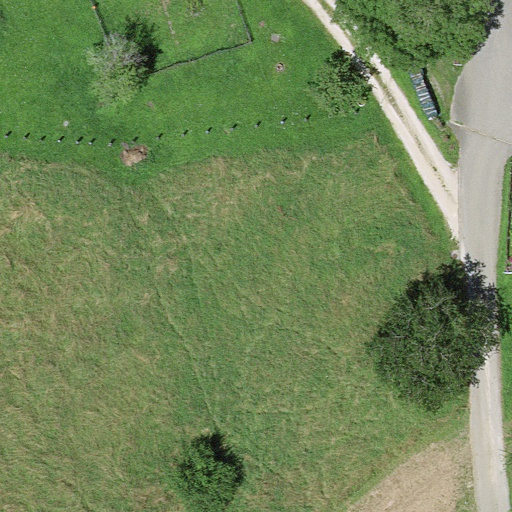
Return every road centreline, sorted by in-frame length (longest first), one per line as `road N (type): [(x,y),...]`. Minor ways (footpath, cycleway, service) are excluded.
road 1 (unclassified): [(504,511),(488,208),(493,95),(511,52)]
road 2 (track): [(326,0),(405,70),(493,95)]
